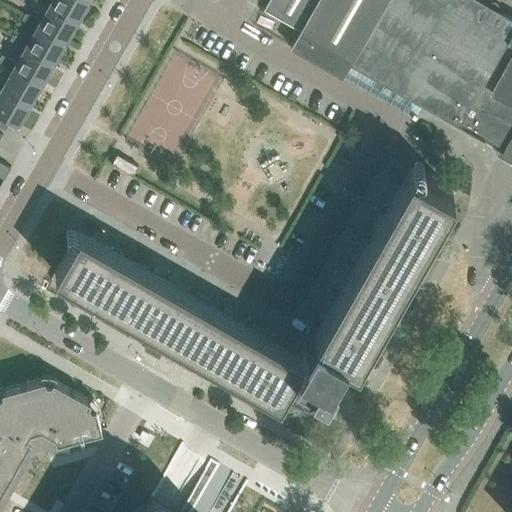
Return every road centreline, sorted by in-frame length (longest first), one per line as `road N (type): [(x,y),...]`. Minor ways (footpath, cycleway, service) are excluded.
road 1 (residential): [(45,168),(262,292),(282,301),(299,294),(391,135),(383,116),(180,0)]
road 2 (residential): [(366,511),(0,298)]
road 3 (tertiary): [(511,275),(374,511)]
road 4 (residential): [(45,168),(141,0)]
road 5 (tertiary): [(424,511),(511,365)]
